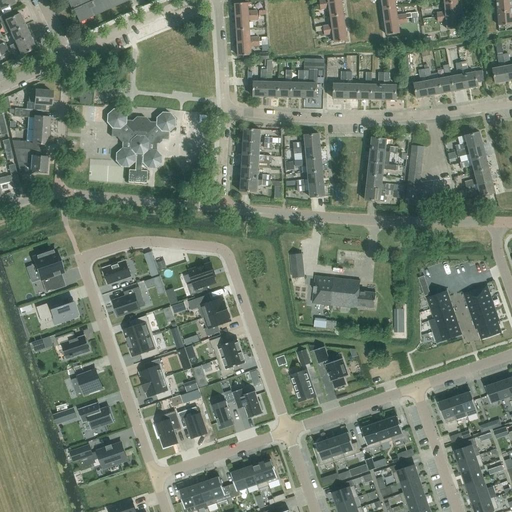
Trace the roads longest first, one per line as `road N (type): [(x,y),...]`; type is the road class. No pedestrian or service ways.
road 1 (residential): [(154,477),(80,260),(147,242),(223,252),(287,431)]
road 2 (unclassified): [(496,222),(218,208)]
road 3 (residential): [(224,109),(428,114)]
road 4 (unclassified): [(218,208),(58,193)]
road 5 (residential): [(154,477),(287,431)]
road 6 (residential): [(66,56),(194,0)]
road 7 (residential): [(58,193),(66,56)]
road 8 (residential): [(287,431),(415,387)]
road 9 (residential): [(457,511),(415,387)]
